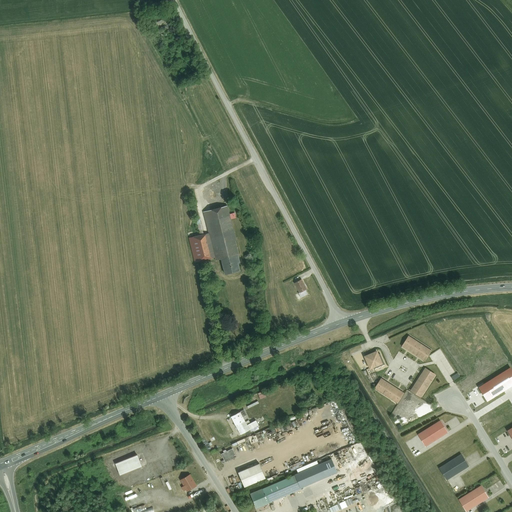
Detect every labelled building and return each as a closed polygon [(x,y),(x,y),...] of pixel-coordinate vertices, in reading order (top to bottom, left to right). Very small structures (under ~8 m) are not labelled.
[(173,36),(166,17),(155,21),(163,40),(173,36)] [(223,257),(227,270),(243,267),(229,202),(203,209),(208,231),(189,237),(194,262),(214,256),(215,260),(223,257)] [(296,281),(301,292),(308,288),(302,278),(296,281)] [(402,344),(424,359),(432,348),(409,334),(402,344)] [(363,355),(369,367),(383,361),(377,348),(363,355)] [(424,366),(410,389),(421,396),(436,374),(424,366)] [(373,388),(396,403),(404,391),(380,376),(373,388)] [(232,416),(241,434),(259,425),(257,420),(248,424),(244,416),(247,414),(245,410),(241,412),(241,411),(232,416)] [(418,433),(426,446),(449,431),(441,419),(418,433)] [(249,436),(252,443),(263,438),(260,431),(249,436)] [(221,451),(225,461),(237,457),(233,447),(227,450),(221,451)] [(461,453),(438,467),(446,479),(469,465),(461,453)] [(137,454),(115,463),(119,474),(142,466),(137,454)] [(332,457),(295,473),(300,486),(337,471),(332,457)] [(258,462),(238,470),(244,485),(264,476),(258,462)] [(180,478),(187,491),(197,486),(190,473),(180,478)] [(250,492),(256,507),(301,488),(300,486),(295,473),(250,492)] [(481,483),(457,498),(465,511),(489,496),(481,483)]
